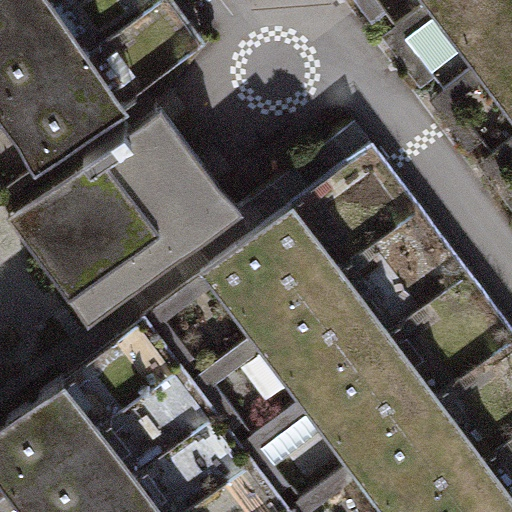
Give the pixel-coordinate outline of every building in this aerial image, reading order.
[(0,0),(0,90),(2,93),(35,137),(43,148),(215,21),(202,4),(199,0),(0,0)] [(511,0),(448,0),(472,31),(511,83),(511,0)] [(170,103),(13,220),(89,322),(246,205),(170,103)] [(0,181),(32,163),(0,109),(0,181)] [(511,511),(511,461),(306,193),(216,261),(250,305),(302,373),(350,435),(402,503),(409,511),(511,511)] [(191,511),(79,367),(0,427),(0,456),(12,472),(42,511),(191,511)]
